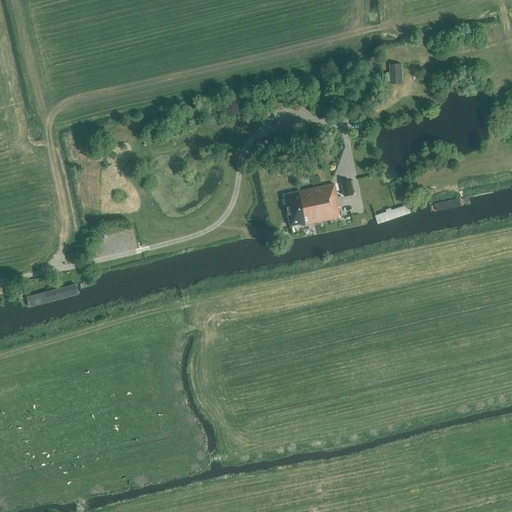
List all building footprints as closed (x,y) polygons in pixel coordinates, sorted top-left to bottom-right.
[(390,73),(391,82),(391,85),(402,84),(401,64),(390,65),(390,73)] [(353,195),(350,181),(341,183),(344,196),(353,195)] [(334,184),(283,195),(290,226),(301,224),(301,226),(339,218),(337,208),(339,207),(334,184)] [(464,197),(430,204),(431,212),(466,205),(464,197)] [(69,261),(84,257),(82,251),(67,254),(69,261)] [(74,282),(27,297),(29,306),(77,291),(74,282)]
